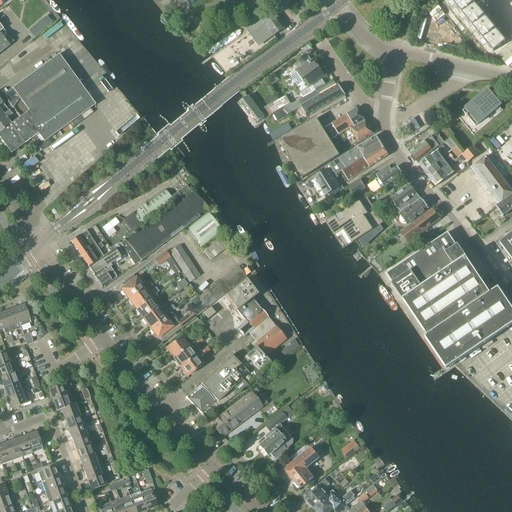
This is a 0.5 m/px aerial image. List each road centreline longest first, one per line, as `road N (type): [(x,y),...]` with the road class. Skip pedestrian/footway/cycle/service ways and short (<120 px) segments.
road 1 (unclassified): [(39,241),(337,5)]
road 2 (residential): [(259,511),(104,338),(39,241)]
road 3 (residential): [(511,293),(393,149),(383,119)]
road 4 (residential): [(3,432),(50,415),(86,511)]
road 5 (unknown): [(100,111),(22,217)]
